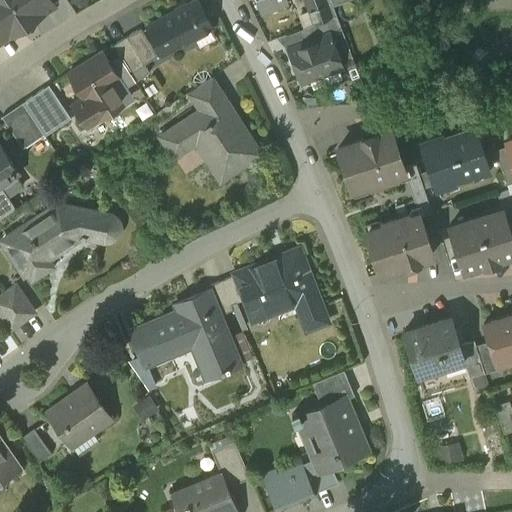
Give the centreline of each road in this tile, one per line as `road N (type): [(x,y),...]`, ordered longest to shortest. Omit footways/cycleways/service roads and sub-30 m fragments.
road 1 (residential): [(323,197),(179,261),(106,305),(18,381)]
road 2 (residential): [(349,511),(382,495),(401,462),(401,426),(323,197)]
road 3 (residential): [(323,197),(229,0)]
road 4 (residential): [(0,82),(130,0)]
